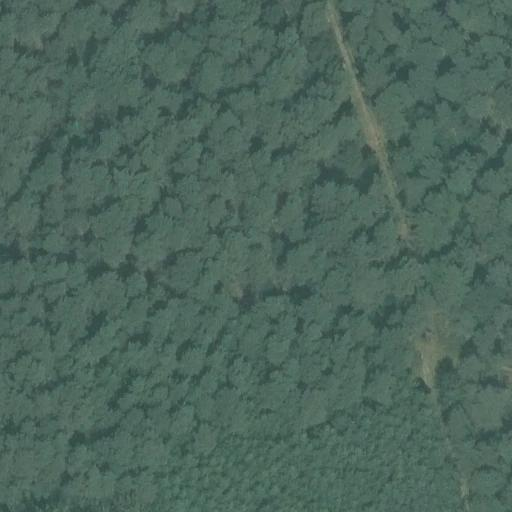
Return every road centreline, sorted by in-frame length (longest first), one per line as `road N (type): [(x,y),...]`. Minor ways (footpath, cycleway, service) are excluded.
road 1 (track): [(0,255),(428,347)]
road 2 (track): [(428,347),(403,232),(326,0)]
road 3 (track): [(467,511),(434,415),(428,347)]
road 4 (track): [(511,113),(452,0)]
